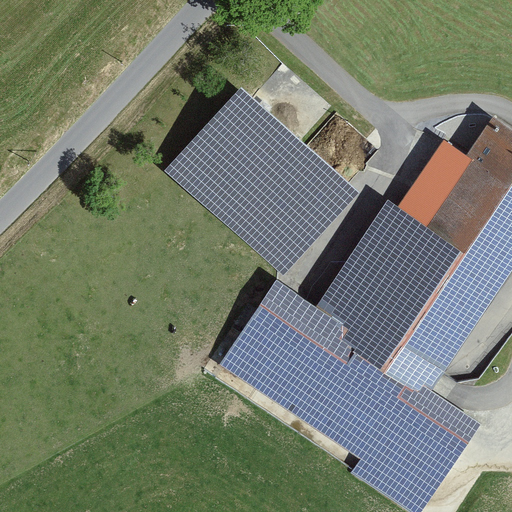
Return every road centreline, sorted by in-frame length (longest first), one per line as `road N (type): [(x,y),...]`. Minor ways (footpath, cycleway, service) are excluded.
road 1 (unclassified): [(0,222),(207,0)]
road 2 (track): [(511,110),(472,102),(401,114),(361,101),(256,0)]
